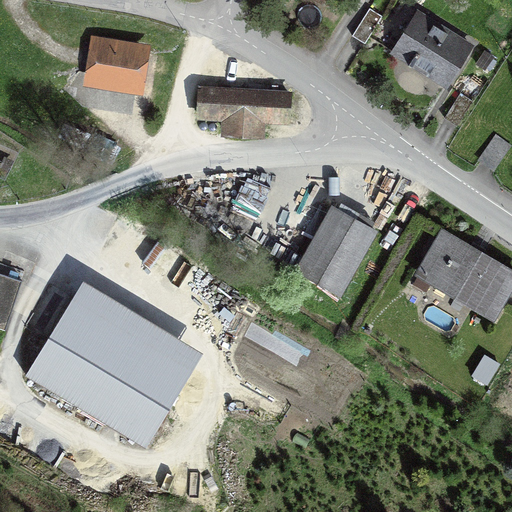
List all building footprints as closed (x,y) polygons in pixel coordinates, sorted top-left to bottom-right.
[(478,43),(420,8),(391,57),(449,92),(478,43)] [(371,10),(353,35),(364,44),(382,19),(371,10)] [(155,47),(97,37),(89,86),(147,95),(155,47)] [(295,90),(202,85),(200,121),(294,126),(295,90)] [(458,95),(444,120),(458,127),(471,103),(458,95)] [(493,136),(478,159),(495,170),(510,147),(493,136)] [(382,232),(335,205),(299,269),(346,295),(382,232)] [(511,298),(511,267),(446,229),(417,277),(497,324),(511,298)] [(0,268),(0,332),(7,335),(26,277),(0,268)] [(210,352),(91,280),(31,378),(149,450),(210,352)] [(501,362),(487,353),(473,375),(488,384),(501,362)]
